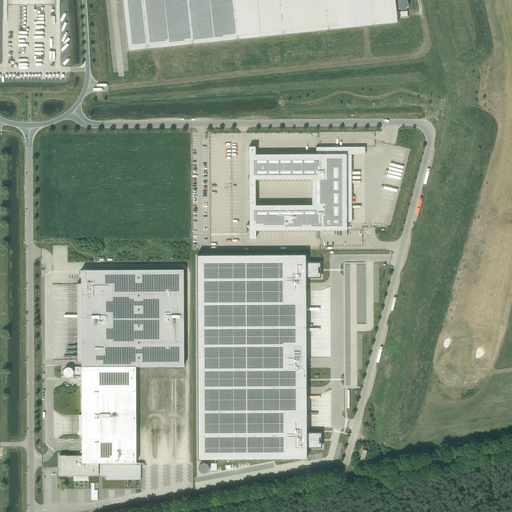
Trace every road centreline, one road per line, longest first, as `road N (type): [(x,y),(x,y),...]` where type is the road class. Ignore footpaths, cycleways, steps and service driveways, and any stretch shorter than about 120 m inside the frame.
road 1 (unclassified): [(345,464),(428,129),(414,122),(91,124),(72,111)]
road 2 (unclassified): [(31,511),(29,126)]
road 3 (unclassified): [(193,511),(511,451)]
road 4 (unknown): [(189,419),(187,309),(177,269),(49,267)]
road 5 (unknown): [(337,423),(334,267),(352,257)]
road 6 (unknown): [(240,192),(240,230),(252,245),(370,244)]
road 7 (unknown): [(337,423),(328,459),(196,484)]
